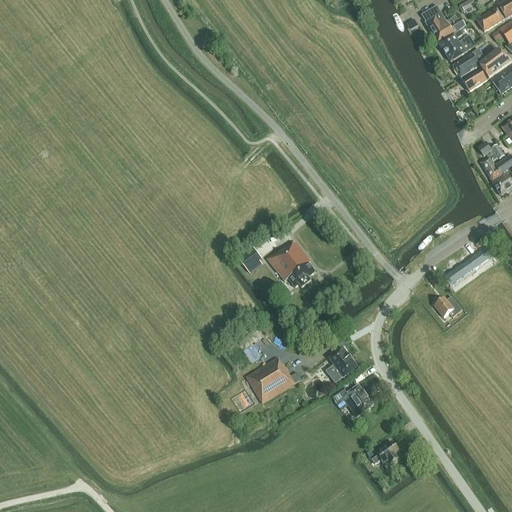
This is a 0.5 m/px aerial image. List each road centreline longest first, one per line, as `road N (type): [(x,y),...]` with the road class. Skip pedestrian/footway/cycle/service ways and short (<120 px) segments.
road 1 (residential): [(371,246),(279,131),(197,54),(163,0)]
road 2 (tertiary): [(480,511),(376,356),(377,325),(404,287)]
road 3 (tertiary): [(404,287),(511,210)]
